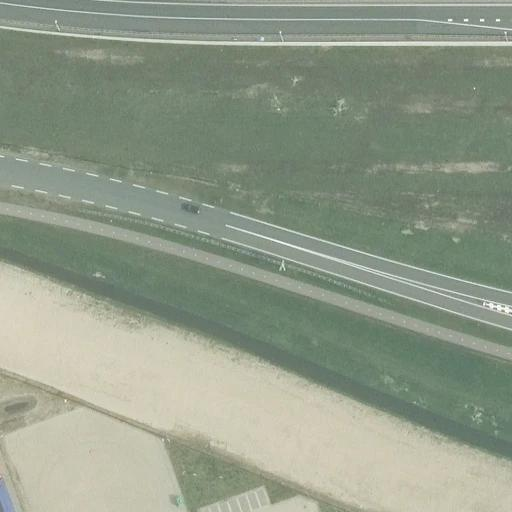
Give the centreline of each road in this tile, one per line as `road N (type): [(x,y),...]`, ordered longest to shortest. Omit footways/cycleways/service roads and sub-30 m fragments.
road 1 (trunk): [(0,0),(226,19),(511,19)]
road 2 (unclassified): [(0,170),(188,215),(461,297)]
